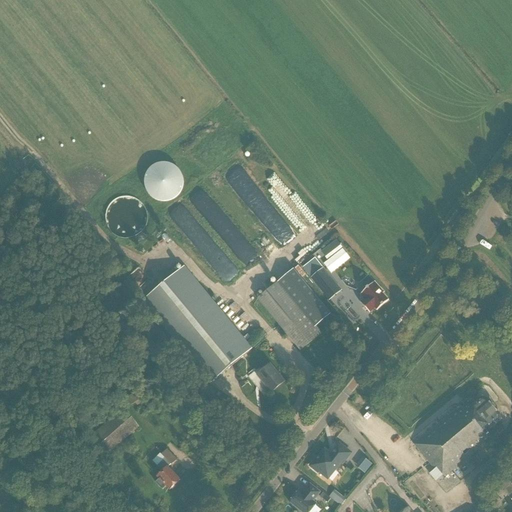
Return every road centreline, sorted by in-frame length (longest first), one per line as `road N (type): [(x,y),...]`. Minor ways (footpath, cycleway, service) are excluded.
road 1 (unclassified): [(332,411),(437,283),(511,169)]
road 2 (unknown): [(332,411),(237,300),(240,288),(303,239)]
road 3 (unclassified): [(252,511),(332,411)]
